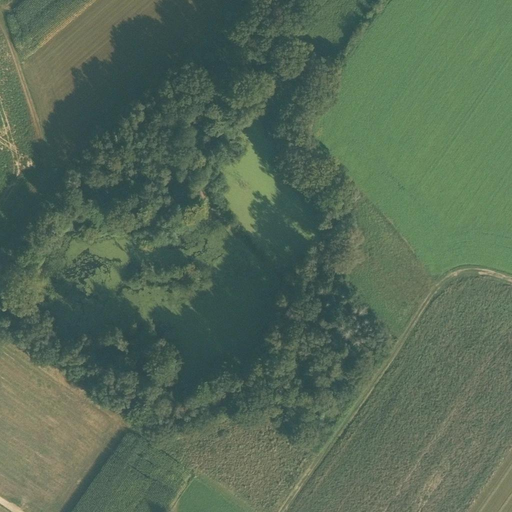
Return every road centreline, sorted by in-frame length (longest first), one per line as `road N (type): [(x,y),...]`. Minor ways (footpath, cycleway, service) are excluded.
road 1 (track): [(280,511),(454,261),(511,282)]
road 2 (track): [(55,191),(0,14)]
road 3 (track): [(250,0),(146,98)]
